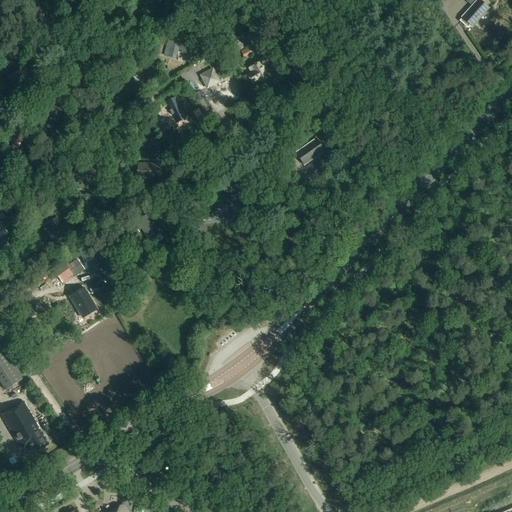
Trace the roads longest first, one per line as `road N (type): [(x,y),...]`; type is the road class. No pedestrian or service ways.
road 1 (secondary): [(314,297),(511,91)]
road 2 (track): [(409,222),(250,0)]
road 3 (track): [(0,200),(209,57)]
road 4 (unclassified): [(326,511),(243,373)]
road 5 (track): [(0,325),(95,453)]
road 6 (track): [(329,113),(219,187)]
